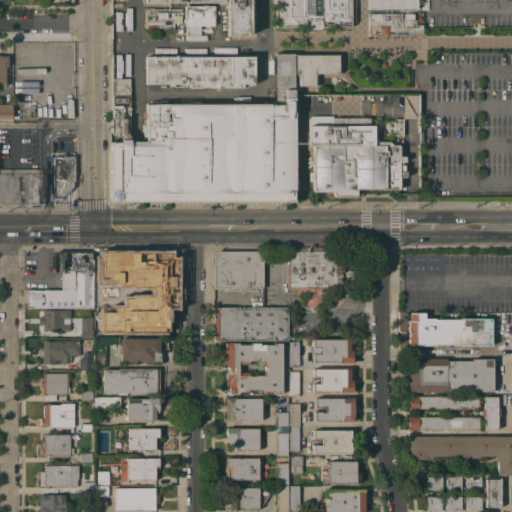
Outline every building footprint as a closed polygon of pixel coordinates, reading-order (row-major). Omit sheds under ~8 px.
[(252,0),(252,6),(250,6),(250,35),(242,35),(242,37),(236,37),(236,35),(227,35),(227,0),(252,0)] [(351,0),(351,26),(321,26),(321,28),(321,29),(320,29),(307,29),(306,29),(305,27),(275,26),(275,0),(351,0)] [(417,0),(417,9),(368,9),(368,0),(417,0)] [(214,5),(214,25),(200,25),(200,34),(185,34),(185,25),(184,25),(184,5),(214,5)] [(182,33),(172,33),(172,27),(145,28),(145,11),(145,8),(182,8),(182,22),(184,22),(184,25),(182,25),(182,33)] [(422,23),(422,32),(423,33),(424,33),(424,35),(368,35),(368,13),(401,13),(402,19),(404,19),(404,13),(414,13),(414,26),(417,26),(417,23),(422,23)] [(275,88),(275,53),(293,53),(294,88),(275,88)] [(338,59),(341,59),(341,65),(341,75),(317,75),(317,87),(302,87),(302,91),(295,91),(295,82),(297,82),(297,73),(295,73),(295,54),(338,54),(338,59)] [(170,83),(145,83),(145,56),(169,56),(170,83)] [(169,56),(253,56),(253,83),(244,83),(244,87),(210,87),(210,86),(203,86),(203,87),(189,87),(189,83),(174,83),(174,86),(170,86),(170,83),(169,56)] [(111,78),(130,78),(130,133),(112,133),(111,78)] [(294,88),(294,94),(294,103),(275,103),(275,88),(294,88)] [(402,118),(417,118),(418,94),(402,94),(402,118)] [(294,103),(294,181),(294,184),(294,200),(233,201),(231,104),(275,103),(294,103)] [(0,104),(12,104),(12,118),(0,118),(0,104)] [(144,141),(146,139),(145,118),(143,118),(143,111),(146,111),(146,104),(170,104),(170,142),(144,141)] [(233,201),(170,200),(170,142),(170,104),(231,104),(233,201)] [(310,171),(312,171),(312,164),(310,164),(310,159),(313,159),(313,146),(312,146),(312,145),(308,145),(309,118),(311,115),(332,115),(332,117),(369,117),(369,125),(373,125),(373,126),(377,126),(377,129),(379,129),(379,116),(400,116),(403,119),(403,135),(393,135),(393,130),(385,130),(385,141),(389,141),(389,143),(392,143),(392,145),(399,145),(399,148),(401,148),(401,153),(399,152),(399,156),(405,156),(405,161),(399,161),(399,164),(404,165),(404,171),(406,171),(406,177),(399,177),(399,184),(399,189),(362,188),(362,193),(362,194),(361,195),(360,196),(359,197),(328,197),(327,196),(326,195),(326,194),(326,191),(313,192),(312,181),(310,181),(309,180),(308,179),(308,172),(309,172),(310,171)] [(170,142),(170,200),(118,200),(118,201),(109,201),(109,193),(110,191),(110,145),(109,145),(109,141),(144,141),(170,142)] [(74,156),(74,187),(62,198),(53,199),(53,169),(53,156),(74,156)] [(0,168),(42,168),(42,173),(43,173),(44,204),(39,204),(31,204),(0,203),(0,168)] [(342,251),(343,270),(350,270),(351,279),(343,279),(344,287),(322,288),(322,306),(301,306),(301,295),(298,295),(298,293),(296,293),(296,290),(289,290),(289,288),(287,288),(288,251),(298,251),(298,248),(299,247),(301,246),(309,246),(309,244),(315,244),(315,246),(323,246),(324,247),(325,248),(326,251),(342,251)] [(93,282),(93,307),(26,307),(26,289),(60,289),(60,270),(59,270),(59,252),(61,252),(61,251),(93,251),(93,282)] [(93,251),(110,251),(110,282),(106,282),(106,284),(101,284),(101,282),(93,282),(93,251)] [(262,288),(214,288),(214,255),(218,251),(262,251),(262,288)] [(159,283),(169,283),(170,307),(159,307),(159,283)] [(119,307),(120,288),(148,288),(148,307),(119,307)] [(287,332),(287,341),(214,340),(214,307),(287,307),(287,318),(287,332)] [(70,309),(70,331),(42,331),(42,325),(38,325),(38,316),(42,316),(42,309),(70,309)] [(491,345),(457,345),(457,344),(434,344),(434,345),(408,346),(408,320),(409,320),(409,313),(424,313),(424,318),(434,318),(434,319),(457,319),(457,318),(491,318),(491,345)] [(80,317),(92,317),(92,329),(92,338),(80,338),(80,317)] [(105,366),(94,366),(94,337),(117,337),(117,345),(105,344),(105,366)] [(159,338),(159,352),(159,361),(153,361),(153,362),(120,362),(120,338),(159,338)] [(354,338),(354,348),(353,348),(353,354),(352,354),(352,362),(312,362),(312,357),(311,357),(311,355),(312,355),(312,354),(311,354),(311,347),(312,347),(312,346),(311,346),(311,343),(312,343),(312,339),(354,338)] [(79,355),(69,355),(69,363),(60,363),(60,359),(54,359),(54,363),(42,364),(42,357),(41,357),(40,356),(39,355),(38,355),(37,354),(37,353),(37,351),(38,349),(40,348),(41,347),(42,347),(42,341),(79,340),(79,355)] [(274,393),(274,391),(259,391),(259,393),(250,393),(250,391),(238,391),(238,393),(228,393),(228,387),(227,387),(227,385),(225,385),(225,381),(223,381),(223,378),(225,378),(225,372),(223,372),(223,369),(225,369),(225,366),(222,366),(222,351),(224,351),(224,344),(226,344),(226,341),(232,341),(232,342),(238,342),(238,344),(250,344),(250,342),(259,342),(259,344),(273,344),(273,342),(281,342),(281,393),(274,393)] [(288,341),(298,341),(298,366),(288,366),(288,341)] [(80,369),(79,369),(79,358),(82,358),(82,352),(91,352),(90,358),(92,358),(92,369),(85,369),(80,369)] [(492,391),(464,391),(464,389),(446,389),(446,391),(408,391),(408,366),(406,366),(406,358),(446,358),(446,360),(471,360),(471,358),(492,358),(492,391)] [(103,369),(117,369),(117,368),(158,368),(158,392),(127,392),(125,392),(125,394),(117,394),(117,392),(103,392),(103,369)] [(340,392),(340,391),(312,391),(312,383),(319,383),(319,376),(312,377),(312,368),(350,368),(350,370),(350,371),(351,371),(351,374),(350,374),(350,376),(350,379),(352,379),(352,385),(353,385),(353,389),(352,389),(352,392),(340,392)] [(298,396),(288,396),(288,371),(298,371),(298,396)] [(43,400),(43,395),(42,395),(42,387),(40,387),(40,380),(42,380),(42,372),(46,372),(46,373),(67,373),(67,377),(68,377),(68,386),(69,386),(69,393),(66,393),(66,394),(56,394),(56,400),(43,400)] [(92,400),(80,400),(80,390),(92,390),(92,400)] [(478,408),(418,408),(418,409),(408,409),(407,394),(418,394),(418,396),(478,395),(478,408)] [(120,396),(120,407),(94,407),(94,396),(120,396)] [(483,429),(483,417),(482,417),(482,408),(483,408),(483,396),(497,396),(497,407),(499,407),(499,416),(497,416),(497,429),(483,429)] [(158,397),(158,412),(154,412),(154,417),(155,417),(155,419),(126,420),(126,419),(124,419),(124,416),(126,416),(126,407),(124,407),(124,404),(126,404),(126,398),(158,397)] [(261,420),(236,420),(236,421),(225,421),(225,397),(235,397),(235,398),(261,398),(261,420)] [(353,406),(354,406),(354,412),(353,412),(353,421),(337,421),(337,420),(314,420),(314,411),(321,411),(321,412),(324,412),(324,406),(322,406),(322,407),(314,407),(314,397),(338,397),(353,397),(353,406)] [(61,431),(61,426),(49,426),(49,425),(40,425),(39,418),(43,418),(43,414),(41,414),(41,408),(43,408),(43,404),(60,404),(60,403),(73,403),(73,431),(73,432),(61,432),(61,431)] [(288,403),(299,403),(299,426),(288,426),(288,411),(288,403)] [(288,426),(278,426),(275,426),(275,411),(288,411),(288,426)] [(418,429),(418,430),(407,430),(407,415),(418,415),(418,416),(479,416),(479,429),(418,429)] [(91,423),(91,431),(78,431),(78,423),(91,423)] [(288,450),(287,450),(287,455),(276,455),(276,433),(278,433),(278,426),(288,426),(288,450)] [(299,426),(299,450),(288,450),(288,426),(299,426)] [(229,450),(229,442),(226,442),(226,427),(239,427),(239,428),(258,428),(258,449),(229,450)] [(158,428),(158,437),(155,437),(155,450),(131,450),(131,452),(126,452),(126,450),(125,450),(125,446),(126,446),(126,444),(125,444),(125,441),(126,441),(126,436),(125,436),(125,433),(126,433),(126,432),(125,432),(125,428),(126,428),(158,428)] [(350,430),(350,442),(352,442),(352,453),(350,453),(312,453),(312,444),(321,444),(321,438),(312,438),(312,430),(350,430)] [(39,455),(39,440),(43,440),(43,434),(69,434),(69,447),(73,447),(73,454),(69,454),(69,455),(39,455)] [(511,473),(509,473),(509,474),(497,474),(497,461),(495,461),(495,455),(479,455),(479,457),(460,457),(460,455),(431,455),(431,459),(409,459),(409,436),(511,435),(511,473)] [(91,452),(91,462),(80,462),(80,452),(91,452)] [(302,455),(301,472),(290,472),(290,465),(290,455),(302,455)] [(158,457),(158,466),(154,466),(155,479),(120,479),(119,462),(127,462),(127,458),(158,457)] [(258,457),(258,479),(230,479),(230,471),(226,471),(226,465),(224,465),(224,460),(226,460),(226,457),(258,457)] [(356,460),(355,472),(360,472),(360,482),(328,482),(328,476),(327,476),(327,467),(328,467),(328,460),(356,460)] [(287,484),(276,484),(276,462),(287,462),(287,484)] [(77,465),(77,479),(76,479),(76,488),(73,488),(73,486),(68,486),(68,487),(62,487),(62,486),(39,486),(39,471),(43,471),(43,465),(77,465)] [(108,470),(108,484),(97,484),(96,471),(108,470)] [(441,489),(429,489),(426,489),(426,477),(435,477),(435,476),(441,476),(441,489)] [(461,476),(461,489),(446,489),(446,476),(461,476)] [(481,489),(465,489),(465,476),(475,476),(481,476),(481,489)] [(500,507),(485,507),(485,498),(482,498),(482,487),(485,487),(485,479),(499,479),(499,478),(500,478),(500,507)] [(82,482),(93,482),(93,493),(81,493),(82,482)] [(108,496),(94,496),(94,485),(108,485),(108,496)] [(288,511),(275,511),(275,485),(288,485),(288,511)] [(288,485),(299,485),(299,511),(288,511),(288,485)] [(224,509),(224,486),(239,486),(239,487),(258,487),(258,489),(269,489),(269,493),(262,504),(258,504),(258,509),(224,509)] [(155,487),(155,495),(159,495),(159,502),(155,502),(155,510),(114,510),(114,487),(155,487)] [(364,511),(324,511),(324,507),(325,505),(319,505),(319,498),(325,498),(324,496),(324,492),(325,490),(364,489),(364,511)] [(81,511),(81,493),(93,493),(93,511),(81,511)] [(38,511),(38,494),(64,494),(64,506),(66,506),(66,511),(38,511)] [(441,510),(426,510),(426,496),(430,496),(441,496),(441,510)] [(446,509),(446,496),(449,496),(461,496),(461,509),(446,509)] [(466,510),(466,496),(470,496),(481,496),(481,509),(466,510)]
